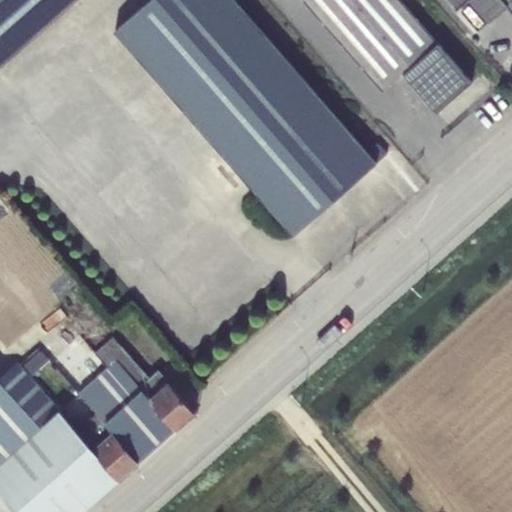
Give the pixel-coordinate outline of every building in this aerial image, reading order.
[(0,0),(0,67),(75,0),(0,0)] [(377,163),(234,0),(150,0),(114,31),(294,236),(377,163)] [(399,0),(304,0),(383,90),(404,74),(436,111),(471,82),(399,0)] [(448,0),(456,9),(466,0),(448,0)] [(469,0),(488,22),(507,6),(501,0),(469,0)] [(511,0),(501,0),(507,6),(511,11),(511,0)] [(118,362),(176,429),(196,411),(159,369),(150,377),(113,336),(95,353),(108,368),(110,370),(118,362)] [(79,393),(97,413),(139,461),(176,429),(118,362),(110,370),(108,368),(79,393)] [(82,511),(120,479),(77,430),(18,364),(0,379),(0,378),(0,488),(20,511),(82,511)] [(97,413),(77,430),(120,479),(139,461),(97,413)]
